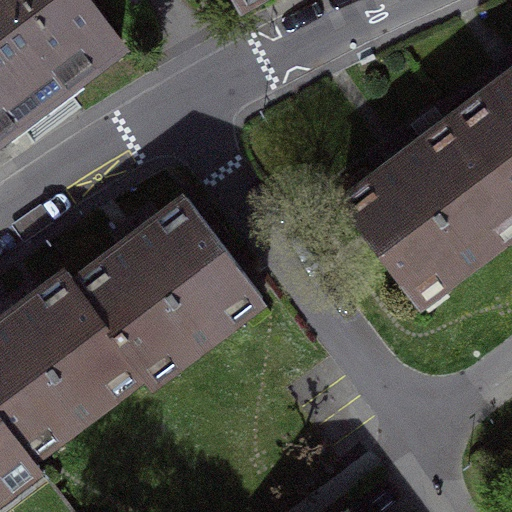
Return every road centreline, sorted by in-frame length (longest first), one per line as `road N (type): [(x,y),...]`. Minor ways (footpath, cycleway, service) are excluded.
road 1 (residential): [(180,109),(423,434)]
road 2 (residential): [(391,0),(180,109)]
road 3 (residential): [(180,109),(0,221)]
